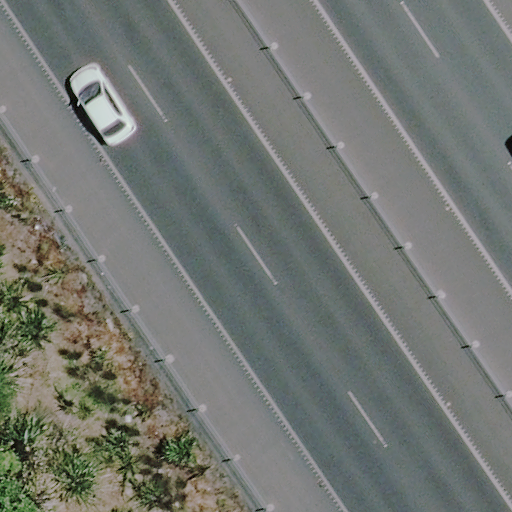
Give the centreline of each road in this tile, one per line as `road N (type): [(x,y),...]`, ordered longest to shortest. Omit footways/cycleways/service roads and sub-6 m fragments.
road 1 (motorway): [(436,511),(87,0)]
road 2 (motorway): [(403,0),(511,163)]
